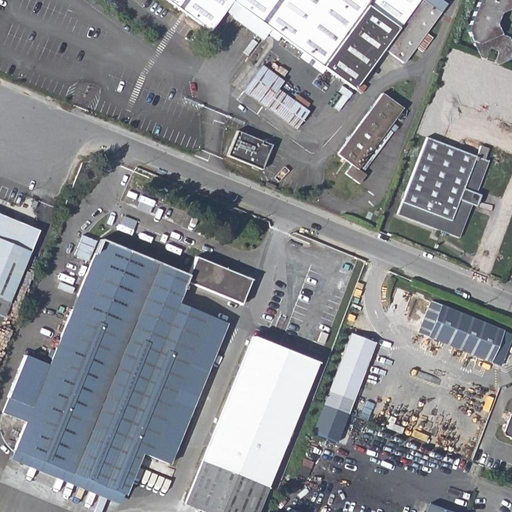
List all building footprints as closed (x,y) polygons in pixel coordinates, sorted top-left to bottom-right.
[(234,1),(355,89),(360,81),(383,50),(404,63),(447,5),(441,0),(168,0),(210,30),(234,1)] [(511,0),(483,0),(470,32),(481,57),(488,59),(493,49),(501,51),(496,62),(499,64),(510,64),(511,59),(511,43),(510,40),(503,38),(497,25),(502,13),(511,10),(511,0)] [(245,89),(296,129),(308,112),(257,73),(245,89)] [(355,89),(360,93),(366,85),(360,81),(355,89)] [(367,175),(363,173),(358,169),(395,117),(402,108),(382,94),(338,154),(351,165),(345,174),(360,184),(367,175)] [(358,169),(363,173),(401,122),(395,117),(358,169)] [(227,154),(260,169),(271,144),(237,130),(227,154)] [(399,212),(460,238),(472,205),(477,206),(481,194),(476,193),(488,160),(485,159),(489,150),(481,146),(476,156),(428,138),(399,212)] [(105,174),(119,180),(122,174),(108,168),(105,174)] [(0,315),(4,317),(40,231),(0,214),(0,315)] [(17,449),(109,487),(143,404),(184,305),(178,303),(186,282),(192,284),(203,259),(196,256),(189,274),(101,239),(95,256),(90,268),(50,364),(26,354),(7,398),(2,413),(27,423),(17,449)] [(83,265),(90,268),(95,256),(88,253),(83,265)] [(252,280),(203,259),(192,284),(242,304),(252,280)] [(392,300),(404,305),(407,296),(395,291),(392,300)] [(417,333),(501,367),(511,340),(511,333),(430,301),(417,333)] [(227,323),(184,305),(143,404),(109,487),(124,494),(141,453),(156,459),(167,430),(153,424),(164,398),(191,409),(227,323)] [(375,344),(351,335),(351,336),(375,346),(375,344)] [(313,430),(337,440),(375,346),(351,336),(313,430)] [(185,504),(204,511),(257,511),(318,363),(254,337),(185,504)] [(511,412),(509,412),(501,434),(504,440),(511,442),(511,412)] [(337,440),(313,430),(313,431),(337,441),(337,440)]
